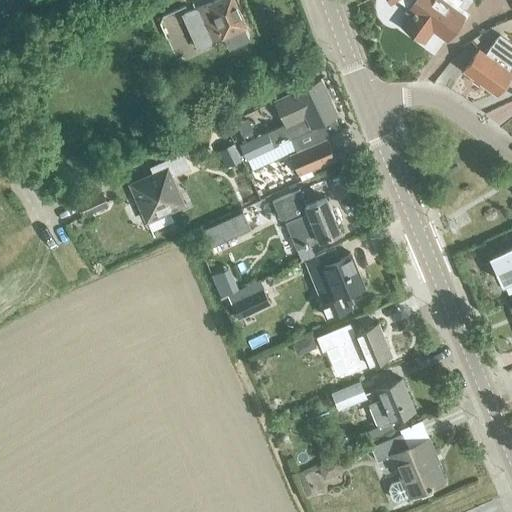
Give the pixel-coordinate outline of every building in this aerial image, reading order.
[(228,50),(249,41),(243,29),(246,28),(233,0),(217,0),(195,10),(210,44),(223,38),(228,50)] [(443,0),(413,0),(408,7),(412,10),(401,26),(422,41),(433,26),(447,36),(463,14),(443,0)] [(511,76),(511,44),(499,34),(484,54),(478,49),(462,71),(495,95),(510,75),(511,76)] [(275,102),(291,136),(337,114),(321,80),(275,102)] [(240,146),(246,160),(274,147),(267,133),(240,146)] [(300,151),(309,170),(334,159),(326,140),(300,151)] [(130,184),(146,222),(184,205),(171,177),(190,169),(182,153),(150,167),(153,174),(130,184)] [(325,197),(306,206),(299,190),(273,201),(280,219),(283,218),(296,249),(339,231),(325,197)] [(78,202),(85,219),(96,215),(94,211),(108,205),(102,192),(78,202)] [(206,230),(208,247),(228,244),(226,227),(206,230)] [(349,253),(339,257),(335,246),(303,260),(322,303),(319,304),(324,318),(352,306),(350,300),(353,299),(350,292),(362,286),(349,253)] [(507,293),(511,291),(511,278),(511,277),(511,246),(489,258),(500,283),(503,282),(507,293)] [(231,304),(237,317),(269,303),(262,289),(231,304)] [(378,323),(354,333),(349,323),(316,336),(322,350),(336,344),(348,373),(391,355),(378,323)] [(368,405),(377,426),(414,410),(401,379),(374,390),(379,400),(368,405)] [(330,392),(337,409),(366,397),(359,380),(330,392)] [(426,439),(407,447),(401,433),(370,446),(376,461),(391,455),(408,496),(440,483),(429,457),(433,455),(426,439)] [(296,472),(306,495),(312,492),(302,470),(296,472)]
